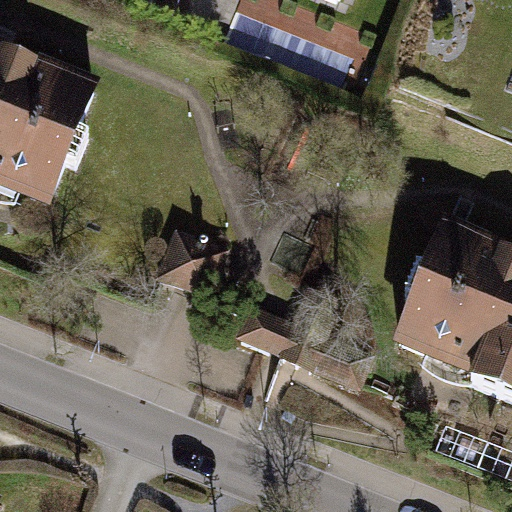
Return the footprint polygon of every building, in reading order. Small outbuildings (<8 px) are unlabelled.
[(126,0),(125,3),(174,22),(182,0),(126,0)] [(0,32),(0,58),(8,62),(18,40),(0,32)] [(0,58),(0,188),(49,208),(66,166),(76,171),(89,140),(78,135),(94,97),(8,62),(0,58)] [(511,263),(446,237),(430,276),(420,272),(407,303),(418,308),(402,346),(477,377),(472,389),(511,404),(511,263)] [(224,260),(178,241),(160,287),(206,305),(224,260)] [(255,317),(244,346),(286,363),(285,366),(313,377),(314,374),(360,392),(371,363),(325,345),(339,311),(312,300),(298,334),(255,317)]
